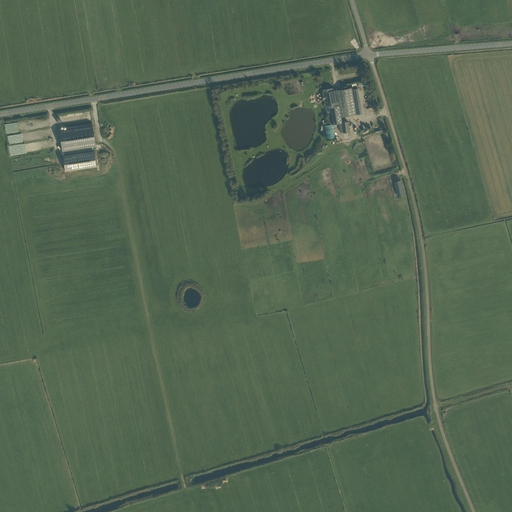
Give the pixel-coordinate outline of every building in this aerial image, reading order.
[(332,88),(323,90),(326,107),(327,113),(331,112),(333,124),(339,123),(342,122),(341,117),(356,114),(355,106),(360,106),(358,88),(352,89),(352,87),(347,88),(347,86),(341,87),(341,89),(332,91),(332,88)] [(342,122),(339,123),(340,132),(344,132),(349,131),(348,121),(342,122)] [(92,124),(59,129),(62,151),(95,146),(92,124)] [(65,171),(96,166),(94,151),(63,156),(65,171)] [(398,197),(405,195),(401,180),(394,182),(398,197)]
